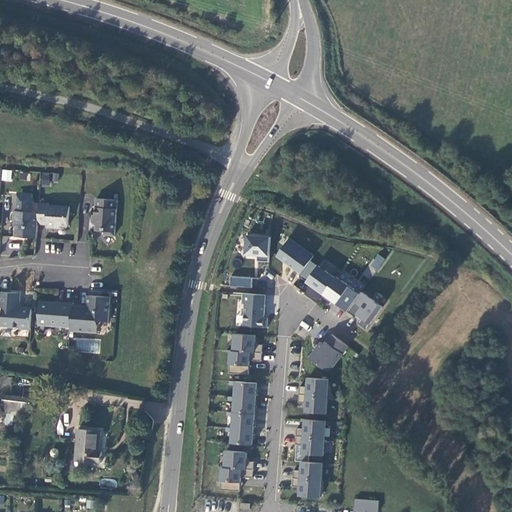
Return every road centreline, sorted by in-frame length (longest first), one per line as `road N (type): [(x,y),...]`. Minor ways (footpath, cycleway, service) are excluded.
road 1 (unclassified): [(241,165),(204,246),(187,320),(167,511)]
road 2 (residential): [(269,511),(294,299),(342,334)]
road 3 (secondary): [(511,252),(396,156),(300,99)]
road 4 (residential): [(241,165),(163,133),(0,87)]
road 5 (secondary): [(270,83),(133,21),(61,0)]
